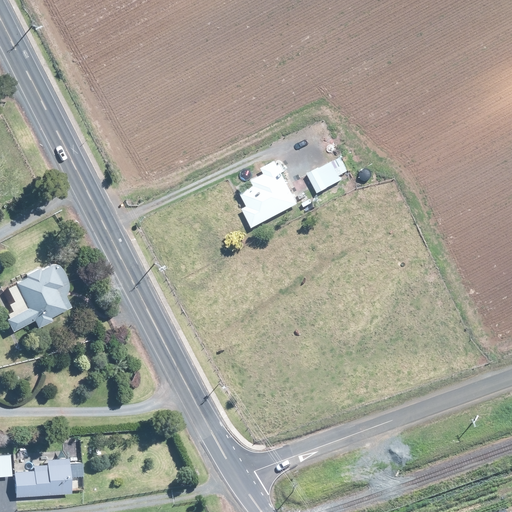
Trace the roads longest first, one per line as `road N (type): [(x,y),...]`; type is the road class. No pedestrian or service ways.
road 1 (tertiary): [(237,477),(0,26)]
road 2 (unclassified): [(237,477),(511,373)]
